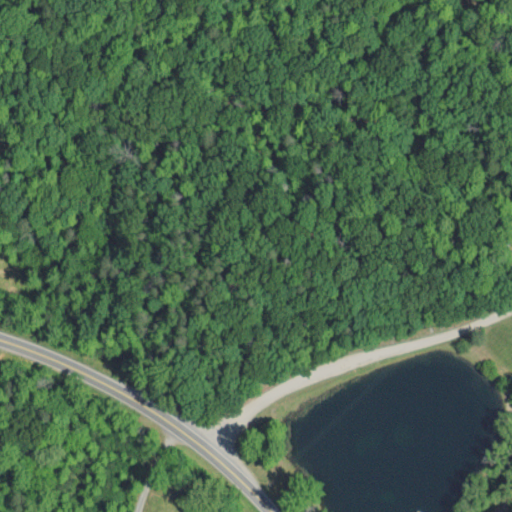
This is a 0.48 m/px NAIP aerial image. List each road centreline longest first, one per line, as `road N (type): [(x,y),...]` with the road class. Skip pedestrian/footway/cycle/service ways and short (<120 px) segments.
road 1 (residential): [(198,444),(283,383),(511,307)]
road 2 (primary): [(271,511),(198,444),(127,395),(0,334)]
